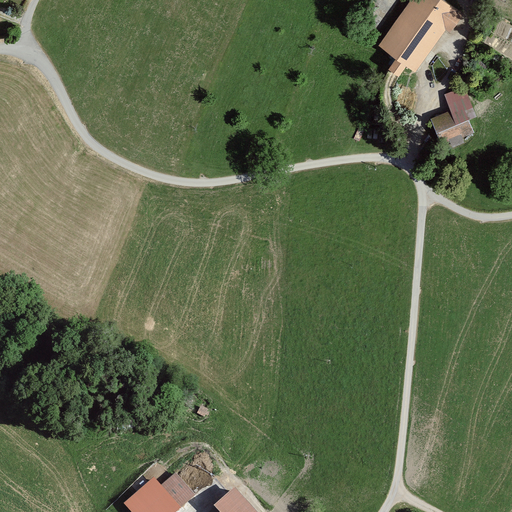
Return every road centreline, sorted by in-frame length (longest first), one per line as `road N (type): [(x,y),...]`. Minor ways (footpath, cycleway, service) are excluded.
road 1 (track): [(511,215),(463,211),(427,192),(400,160),(353,157),(213,185),(147,172),(89,142),(60,87),(19,38)]
road 2 (track): [(427,192),(400,473),(385,511)]
road 3 (track): [(470,13),(400,160)]
